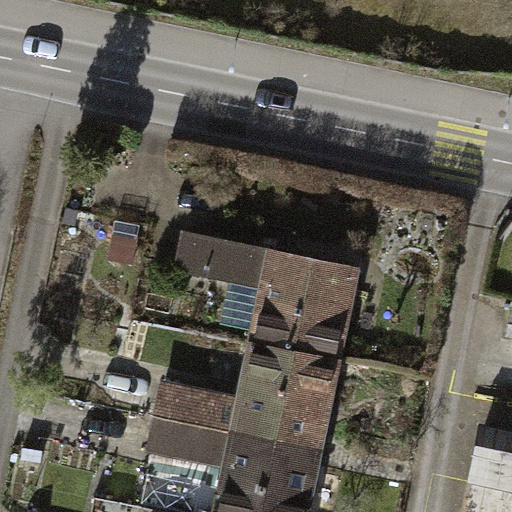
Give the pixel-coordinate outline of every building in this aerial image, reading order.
[(177,267),(264,284),(271,250),(184,233),(177,267)] [(264,284),(252,342),(332,358),(350,266),(271,250),(264,284)] [(314,445),(332,358),(252,342),(241,397),(235,429),(314,445)] [(164,382),(157,413),(235,429),(241,397),(164,382)] [(228,463),(235,429),(157,413),(150,447),(228,463)] [(511,433),(480,427),(470,477),(511,485),(511,433)] [(228,463),(218,511),(300,511),(314,445),(235,429),(228,463)] [(511,511),(511,485),(470,477),(462,511),(511,511)]
